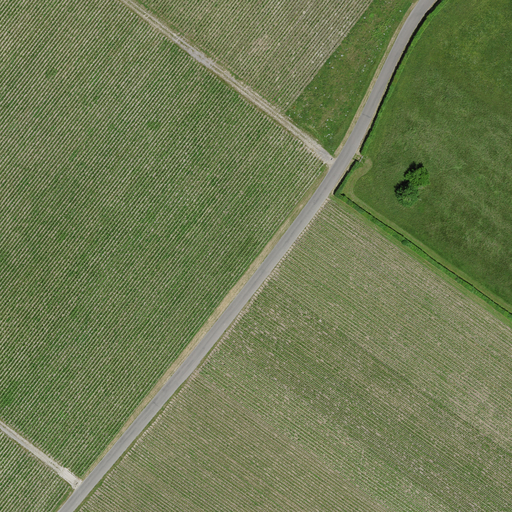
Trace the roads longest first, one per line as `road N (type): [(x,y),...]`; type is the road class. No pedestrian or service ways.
road 1 (unclassified): [(429,0),(341,168),(196,361),(68,511)]
road 2 (track): [(341,168),(122,0)]
